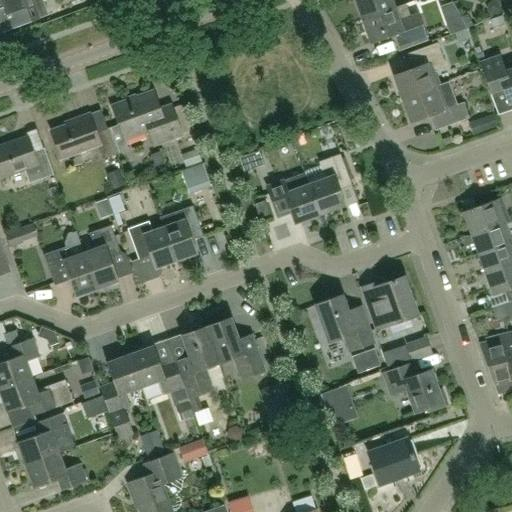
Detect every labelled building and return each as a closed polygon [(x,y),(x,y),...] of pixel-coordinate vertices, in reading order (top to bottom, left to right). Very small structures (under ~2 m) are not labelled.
[(0,0),(0,32),(48,16),(41,0),(0,0)] [(354,0),(361,20),(394,7),(391,0),(354,0)] [(511,0),(499,0),(496,4),(511,18),(511,0)] [(394,7),(361,20),(369,44),(392,36),(397,50),(427,40),(418,14),(409,17),(405,5),(395,8),(394,7)] [(467,14),(461,17),(467,28),(473,25),(467,14)] [(502,16),(489,20),(492,28),(505,24),(502,16)] [(449,35),(464,30),(460,17),(444,23),(449,35)] [(467,29),(455,34),(458,43),(471,39),(467,29)] [(400,99),(438,85),(434,72),(446,67),(437,43),(410,53),(416,68),(392,76),(400,99)] [(511,103),(511,68),(505,71),(499,56),(479,63),(490,94),(502,89),(508,105),(511,103)] [(449,81),(438,85),(400,99),(408,122),(432,114),(437,129),(468,119),(462,102),(457,104),(449,81)] [(107,129),(116,155),(128,150),(125,140),(148,132),(153,145),(181,135),(170,105),(159,109),(153,91),(111,106),(118,125),(107,129)] [(116,155),(107,129),(96,133),(89,114),(73,120),(74,123),(50,131),(60,158),(97,145),(102,160),(116,155)] [(26,136),(0,145),(0,176),(0,178),(23,170),(28,184),(53,175),(43,148),(32,152),(26,136)] [(197,149),(182,154),(186,167),(201,162),(197,149)] [(275,174),(265,150),(252,155),(262,180),(275,174)] [(308,185),(319,214),(344,205),(338,190),(351,185),(339,154),(318,162),(324,179),(308,185)] [(202,164),(180,171),(188,195),(210,188),(202,164)] [(118,169),(106,173),(112,189),(124,185),(118,169)] [(304,173),(287,180),(266,187),(277,217),(290,213),(294,224),(319,214),(308,185),(304,173)] [(124,210),(119,194),(107,198),(113,214),(124,210)] [(470,235),(504,223),(509,221),(500,198),(462,212),(470,235)] [(263,201),(254,205),(259,218),(269,214),(263,201)] [(192,206),(171,214),(159,218),(162,228),(174,261),(195,254),(191,241),(203,236),(192,206)] [(148,222),(138,226),(127,229),(138,260),(150,255),(155,268),(174,261),(162,228),(152,232),(148,222)] [(511,242),(504,223),(470,235),(477,254),(511,242)] [(76,232),(75,232),(96,290),(117,282),(108,256),(120,252),(110,226),(89,233),(95,250),(84,254),(76,232)] [(18,229),(4,234),(9,248),(22,243),(18,229)] [(96,290),(75,232),(68,234),(65,243),(66,247),(43,255),(51,276),(66,271),(75,297),(96,290)] [(511,262),(511,244),(511,242),(477,254),(484,273),(511,262)] [(511,262),(484,273),(492,296),(504,292),(507,302),(511,300),(511,262)] [(15,274),(0,279),(0,302),(23,294),(15,274)] [(403,277),(362,291),(375,329),(416,315),(403,277)] [(341,295),(315,305),(328,342),(344,337),(349,352),(373,343),(363,315),(350,320),(341,295)] [(511,300),(492,308),(494,315),(511,310),(511,300)] [(230,318),(207,327),(220,363),(233,358),(241,380),(264,371),(251,335),(238,340),(230,318)] [(32,338),(20,343),(16,331),(5,335),(1,323),(0,323),(0,387),(31,376),(26,362),(39,357),(32,338)] [(207,327),(181,336),(189,358),(175,363),(183,387),(187,399),(197,395),(212,390),(204,369),(220,363),(207,327)] [(485,340),(486,343),(479,345),(493,385),(511,380),(511,382),(511,334),(511,335),(511,334),(485,340)] [(407,346),(411,359),(430,353),(426,339),(407,346)] [(153,346),(128,355),(140,388),(157,382),(162,395),(174,391),(183,387),(175,363),(174,361),(160,366),(153,346)] [(140,388),(128,355),(105,363),(113,383),(99,388),(118,440),(133,435),(124,410),(130,408),(125,394),(140,388)] [(441,389),(437,390),(430,371),(417,375),(413,364),(383,374),(391,395),(406,389),(415,412),(425,408),(427,413),(443,407),(445,405),(445,401),(441,389)] [(36,390),(31,376),(0,387),(0,396),(6,413),(28,405),(32,416),(72,402),(64,379),(36,390)] [(94,381),(80,386),(84,399),(99,394),(94,381)] [(183,387),(174,391),(179,406),(189,403),(188,401),(187,399),(183,387)] [(197,395),(187,399),(188,401),(189,403),(193,414),(195,414),(199,426),(212,421),(208,408),(202,410),(197,395)] [(189,403),(179,406),(183,418),(193,414),(189,403)] [(24,465),(59,453),(53,438),(68,432),(61,414),(36,423),(40,434),(16,442),(24,465)] [(229,428),(227,436),(233,442),(241,440),(243,432),(237,426),(229,428)] [(164,453),(156,431),(139,436),(147,459),(164,453)] [(201,440),(178,449),(183,463),(206,454),(201,440)] [(406,440),(368,454),(379,484),(417,471),(406,440)] [(358,447),(346,451),(354,474),(366,469),(358,447)] [(64,469),(59,453),(24,465),(33,489),(57,480),(61,491),(86,482),(79,464),(64,469)] [(148,476),(126,484),(132,499),(134,498),(139,511),(171,511),(161,484),(180,477),(172,454),(144,465),(148,476)] [(372,474),(361,478),(365,489),(376,485),(372,474)] [(252,511),(248,497),(227,503),(229,511),(252,511)]
